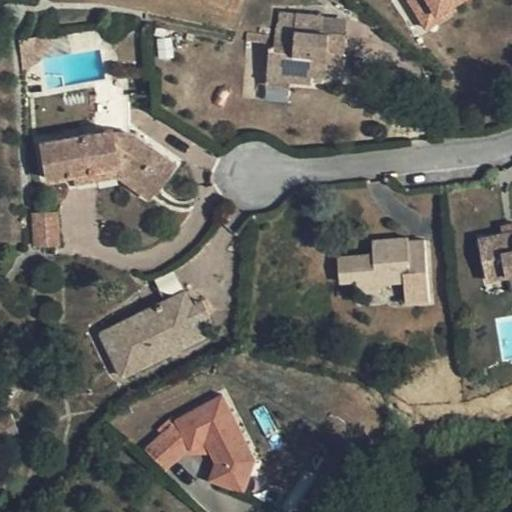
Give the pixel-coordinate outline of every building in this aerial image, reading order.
[(409,0),(412,5),(420,0),(429,0),(436,10),(452,1),(454,0),(409,0)] [(429,0),(420,0),(412,5),(421,19),(425,26),(455,7),(452,1),(436,10),(429,0)] [(270,51),(268,73),(291,74),(290,79),(312,80),(312,76),(326,77),(327,64),(344,65),(347,35),(322,32),(323,16),(298,13),(296,30),(277,28),(274,51),(270,51)] [(68,32),(59,33),(46,55),(71,51),(68,32)] [(42,60),(46,55),(59,33),(20,40),(23,70),(42,60)] [(290,86),(290,79),(291,74),(268,73),(268,84),(290,86)] [(49,177),(75,172),(122,164),(159,190),(178,165),(133,133),(129,94),(124,94),(124,79),(96,83),(97,132),(43,141),(49,177)] [(77,183),(119,176),(122,164),(75,172),(77,183)] [(152,199),(159,190),(122,164),(119,176),(152,199)] [(59,243),(57,210),(35,212),(37,244),(59,243)] [(511,222),(503,225),(504,233),(511,231),(511,222)] [(511,231),(504,233),(482,238),(491,276),(511,271),(511,231)] [(381,278),(382,282),(406,280),(408,301),(433,299),(428,240),(410,242),(410,237),(374,240),(376,254),(340,256),(341,281),(358,280),(381,278)] [(383,289),(382,282),(381,278),(358,280),(359,291),(383,289)] [(196,325),(190,310),(183,297),(100,333),(119,376),(202,340),(196,325)] [(202,306),(190,310),(196,325),(207,319),(202,306)] [(141,446),(163,467),(183,445),(199,438),(210,461),(205,478),(232,486),(243,445),(216,392),(169,415),(141,446)] [(0,437),(19,430),(12,412),(0,416),(0,437)] [(250,457),(243,445),(232,486),(240,488),(250,457)]
